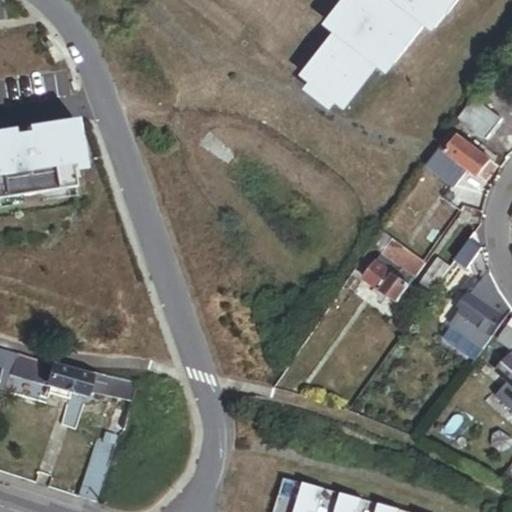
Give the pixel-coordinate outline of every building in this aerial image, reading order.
[(480,0),(350,0),(327,31),(337,39),(304,82),(313,89),(306,98),(334,119),(344,114),(355,115),(383,78),(399,89),(434,43),(443,49),(480,0)] [(503,115),(475,95),(459,117),(463,120),(483,134),(487,137),(503,115)] [(483,134),(463,120),(458,127),(478,141),(483,134)] [(18,136),(0,138),(0,217),(89,204),(85,179),(91,178),(83,125),(33,133),(35,141),(19,144),(18,136)] [(494,165),(457,139),(459,137),(450,131),(439,147),(457,160),(453,167),(464,175),(468,169),(484,180),(494,165)] [(414,276),(426,260),(399,240),(405,233),(388,220),(370,244),(379,251),(414,276)] [(485,253),(482,246),(481,237),(472,231),(453,257),(463,264),(467,258),(478,266),(485,253)] [(414,276),(379,251),(370,264),(365,261),(360,268),(366,272),(363,276),(397,300),(414,276)] [(440,275),(449,263),(436,254),(417,282),(429,291),(440,275)] [(452,284),(465,266),(463,264),(453,257),(449,263),(440,275),(452,284)] [(511,306),(511,303),(504,292),(490,269),(488,264),(460,308),(467,314),(493,333),(511,309),(511,306)] [(511,309),(493,333),(487,342),(500,352),(511,334),(511,309)] [(493,333),(467,314),(460,324),(487,342),(493,333)] [(511,348),(496,368),(511,381),(511,348)] [(0,398),(6,381),(12,362),(0,358),(0,398)] [(49,371),(12,362),(6,381),(44,393),(44,391),(49,371)] [(127,404),(132,389),(49,371),(44,391),(83,400),(84,394),(127,404)] [(509,442),(511,434),(499,427),(493,430),(492,440),(500,447),(509,442)] [(88,452),(71,504),(89,510),(106,458),(88,452)] [(315,511),(318,503),(279,491),(272,511),(315,511)] [(350,511),(318,503),(315,511),(350,511)]
